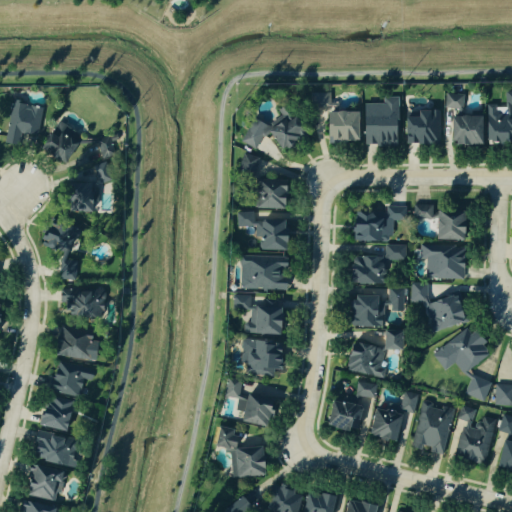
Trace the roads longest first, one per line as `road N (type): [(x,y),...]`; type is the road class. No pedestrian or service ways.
road 1 (residential): [(0,213),(32,270),(39,317),(0,470)]
road 2 (residential): [(327,183),(323,298),(303,448)]
road 3 (residential): [(303,448),(511,504)]
road 4 (residential): [(511,177),(327,183)]
road 5 (residential): [(509,310),(497,177)]
